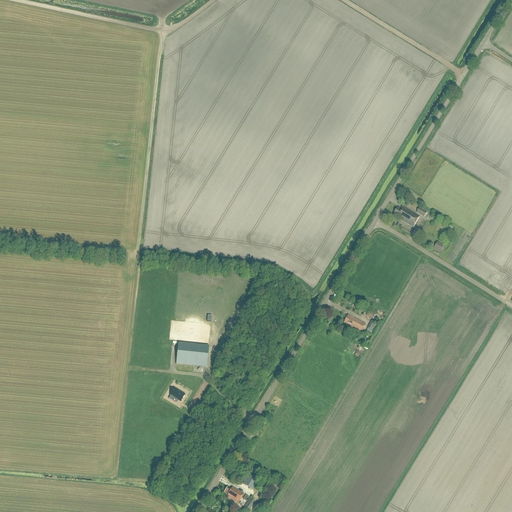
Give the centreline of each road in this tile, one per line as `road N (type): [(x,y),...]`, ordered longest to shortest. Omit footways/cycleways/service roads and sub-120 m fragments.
road 1 (unclassified): [(197,511),(374,221)]
road 2 (track): [(3,0),(159,31),(214,0)]
road 3 (unclassified): [(374,221),(483,42)]
road 4 (unclassified): [(511,306),(374,221)]
road 5 (track): [(463,74),(342,0)]
